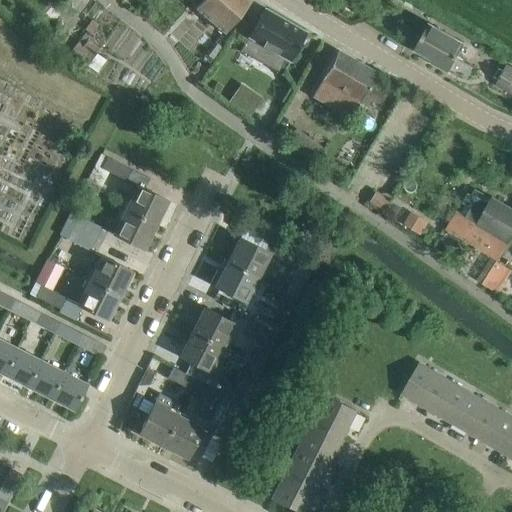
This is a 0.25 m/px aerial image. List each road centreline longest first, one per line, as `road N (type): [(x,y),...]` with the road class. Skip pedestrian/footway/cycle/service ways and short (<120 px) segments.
road 1 (residential): [(511,317),(187,88),(158,40),(106,0)]
road 2 (residential): [(82,446),(218,177)]
road 3 (tertiary): [(511,129),(482,119),(283,0)]
road 4 (residential): [(216,511),(82,446)]
